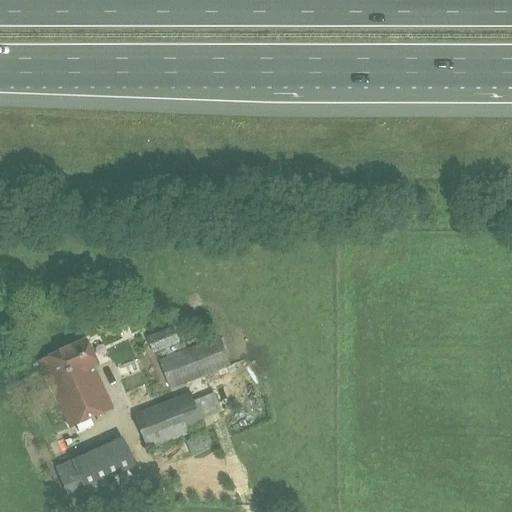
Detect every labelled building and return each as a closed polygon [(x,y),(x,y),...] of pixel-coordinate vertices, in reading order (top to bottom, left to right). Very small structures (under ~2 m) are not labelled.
[(8,86),(31,84),(30,69),(7,71),(8,86)] [(148,337),(154,352),(181,341),(175,326),(148,337)] [(230,365),(219,337),(160,360),(171,388),(230,365)] [(113,409),(94,367),(99,365),(87,340),(41,361),(71,428),(113,409)] [(136,415),(149,449),(204,427),(190,393),(136,415)] [(206,431),(186,441),(192,455),(213,446),(206,431)] [(61,473),(77,510),(92,504),(94,509),(146,487),(128,444),(61,473)]
